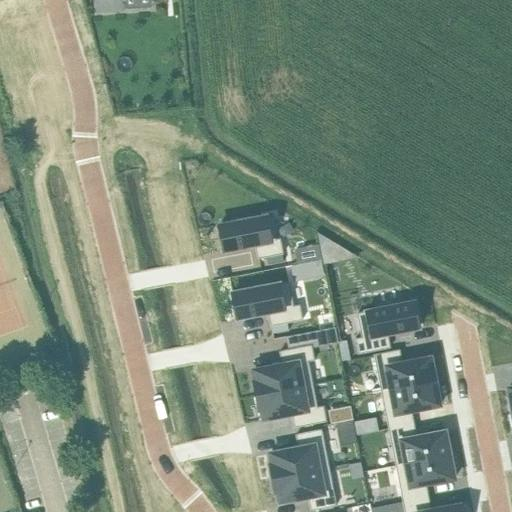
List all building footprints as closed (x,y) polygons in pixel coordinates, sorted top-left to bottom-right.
[(235,222),(219,225),(224,251),(255,245),(258,258),(283,253),(280,238),(275,239),(271,215),(250,219),(249,217),(234,220),(235,222)] [(337,244),(316,232),(319,248),(337,244)] [(321,260),(290,266),(293,282),(324,276),(321,260)] [(248,290),(232,293),(237,318),(268,312),(271,326),(302,320),(300,305),(293,306),(289,282),(263,287),(262,284),(248,287),(248,290)] [(362,337),(355,339),(358,354),(390,347),(387,334),(418,328),(413,302),(397,305),(397,303),(382,306),(382,308),(357,313),(362,337)] [(282,365),(253,370),(256,381),(254,381),(257,395),(312,384),(308,361),(314,360),(311,345),(280,351),(282,365)] [(399,350),(374,355),(381,392),(438,381),(435,366),(432,367),(430,357),(402,363),(399,350)] [(438,381),(381,392),(388,429),(414,424),(411,411),(440,405),(438,396),(441,395),(438,381)] [(312,384),(257,395),(259,409),(261,409),(263,419),(292,414),(294,427),(326,421),(323,406),(317,407),(312,384)] [(350,406),(328,411),(331,424),(337,422),(353,419),(350,406)] [(360,420),(353,421),(356,435),(363,434),(360,420)] [(414,424),(388,429),(396,466),(452,454),(449,440),(447,440),(445,431),(416,437),(414,424)] [(298,448),(270,453),(272,464),(270,464),(273,478),(329,467),(321,429),(296,434),(298,448)] [(452,454),(396,466),(403,502),(428,497),(426,484),(454,479),(452,470),(455,469),(452,454)] [(329,467),(273,478),(276,492),(277,492),(279,502),(308,497),(311,510),(336,505),(329,467)] [(428,497),(403,502),(404,511),(460,511),(459,505),(431,510),(428,497)]
